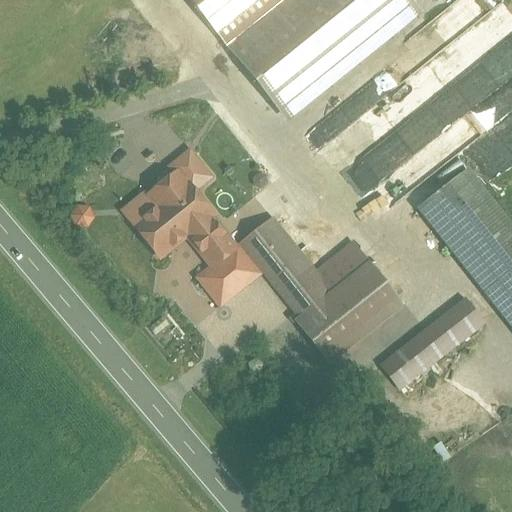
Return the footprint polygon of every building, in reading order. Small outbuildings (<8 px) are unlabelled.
[(416,0),(193,0),(294,130),(434,22),(416,0)] [(213,268),(235,251),(209,218),(211,216),(178,175),(159,190),(168,202),(136,227),(160,258),(187,236),(213,268)] [(511,219),(476,175),(422,216),(511,325),(511,219)] [(301,319),(296,323),(329,364),(401,306),(369,266),(333,294),(274,221),(242,246),(301,319)] [(237,249),(235,251),(213,268),(198,280),(219,306),(258,276),(237,249)] [(490,327),(470,305),(384,370),(404,395),(490,327)]
